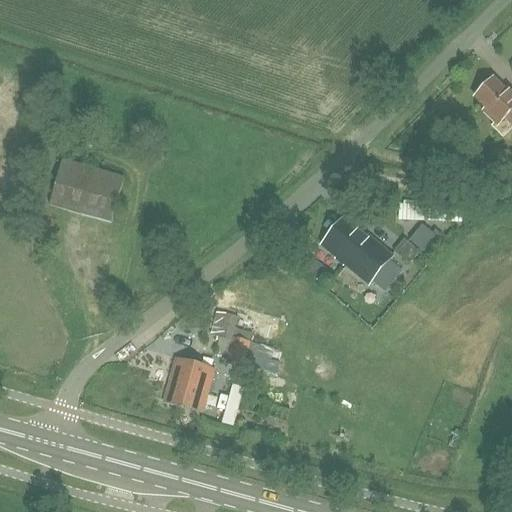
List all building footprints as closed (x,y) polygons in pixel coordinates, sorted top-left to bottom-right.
[(511,95),(508,91),(505,94),(493,82),(475,99),(486,110),(483,112),(495,124),(491,128),(503,139),(511,130),(511,95)] [(111,224),(124,180),(62,163),(50,207),(111,224)] [(463,225),(463,207),(399,204),(399,222),(463,225)] [(323,247),(369,286),(392,259),(345,220),(323,247)] [(441,241),(423,226),(410,242),(428,257),(441,241)] [(421,253),(405,240),(395,253),(410,266),(421,253)] [(253,335),(214,325),(210,337),(218,339),(213,358),(226,362),(245,367),(256,370),(261,347),(251,345),(253,335)] [(203,414),(214,371),(175,361),(163,403),(203,414)]
